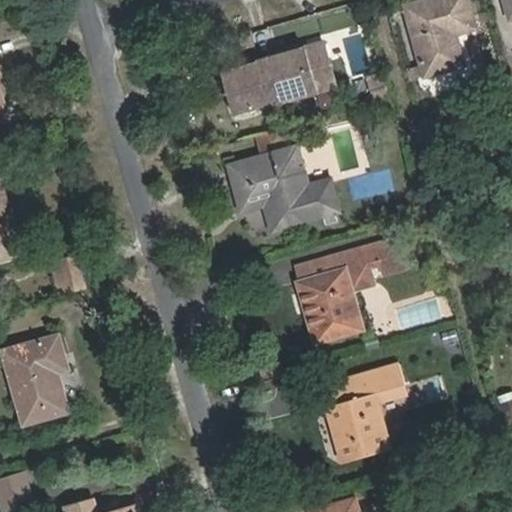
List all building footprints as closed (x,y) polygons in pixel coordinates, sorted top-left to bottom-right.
[(474,25),(467,0),(418,0),(405,4),(424,75),(457,65),(448,32),(474,25)] [(348,78),(377,70),(363,24),(334,33),(348,78)] [(324,41),(304,47),(309,66),(329,60),(324,41)] [(309,66),(304,47),(223,69),(235,113),(337,86),(329,60),(309,66)] [(263,155),(285,149),(280,131),(258,137),(263,155)] [(297,145),(285,149),(263,155),(231,164),(243,210),(265,204),(273,229),(339,211),(330,177),(308,183),(297,145)] [(1,182),(0,182),(0,260),(21,255),(1,182)] [(399,234),(378,240),(383,255),(387,268),(407,263),(399,234)] [(305,276),(301,277),(318,341),(365,328),(353,287),(347,265),(368,259),(383,255),(378,240),(328,254),(332,269),(305,276)] [(300,262),(305,276),(332,269),(328,254),(300,262)] [(68,259),(53,264),(62,293),(77,288),(68,259)] [(368,259),(347,265),(353,287),(374,282),(368,259)] [(54,357),(63,355),(58,337),(4,353),(24,425),(69,413),(58,372),(54,357)] [(67,370),(63,355),(54,357),(58,372),(67,370)] [(379,390),(406,383),(401,362),(347,377),(353,399),(328,407),(344,462),(394,447),(382,402),(379,390)] [(322,384),(328,407),(353,399),(347,377),(322,384)] [(409,395),(406,383),(379,390),(382,402),(409,395)] [(511,430),(511,397),(501,400),(509,431),(511,430)] [(500,484),(489,445),(471,449),(476,469),(470,470),(476,491),(500,484)] [(0,494),(5,511),(6,511),(32,504),(23,476),(0,482),(0,494)] [(359,511),(355,498),(313,509),(313,511),(359,511)] [(67,511),(95,511),(93,502),(67,510),(67,511)]
